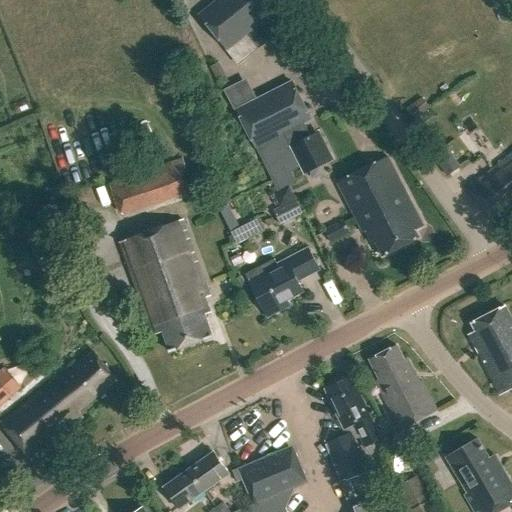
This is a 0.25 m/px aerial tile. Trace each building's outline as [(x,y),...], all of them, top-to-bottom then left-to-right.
[(282,31),(257,0),(220,0),(200,17),(239,66),(282,31)] [(320,133),(311,138),(304,125),(312,121),(293,83),(237,111),(279,195),(298,185),(292,173),(302,169),(302,170),(305,176),(334,161),(320,133)] [(406,109),(414,120),(430,108),(422,97),(406,109)] [(472,130),(435,150),(450,178),(487,158),(472,130)] [(469,189),(496,224),(511,212),(511,154),(508,158),(509,159),(469,189)] [(109,182),(122,215),(195,191),(182,157),(109,182)] [(414,232),(422,228),(388,160),(339,185),(363,234),(367,232),(373,245),(377,244),(383,257),(418,240),(414,232)] [(301,206),(296,195),(277,203),(281,214),(301,206)] [(324,230),(331,242),(350,233),(343,220),(324,230)] [(210,315),(204,300),(210,298),(183,221),(119,243),(152,338),(164,334),(170,352),(211,338),(204,317),(210,315)] [(266,312),(269,318),(290,308),(287,302),(304,294),(298,283),(320,272),(310,250),(278,266),(275,260),(246,275),(265,313),(266,312)] [(239,253),(230,257),(234,266),(243,263),(239,253)] [(42,255),(20,263),(26,279),(48,271),(42,255)] [(468,335),(499,396),(511,389),(511,319),(505,306),(473,323),(477,330),(468,335)] [(404,361),(396,346),(369,360),(379,380),(374,382),(399,431),(437,412),(422,381),(419,382),(407,360),(404,361)] [(0,424),(31,461),(84,418),(79,412),(116,383),(91,353),(52,385),(50,384),(0,424)] [(4,373),(0,377),(0,405),(18,389),(4,373)] [(351,434),(353,440),(360,437),(365,446),(380,439),(369,416),(370,416),(352,377),(326,389),(347,436),(351,434)] [(389,511),(384,495),(366,503),(354,479),(369,472),(369,470),(368,471),(353,440),(351,434),(347,436),(329,443),(343,481),(342,481),(354,511),(389,511)] [(467,494),(464,495),(474,511),(497,511),(511,503),(511,487),(494,456),(488,459),(477,440),(446,458),(467,494)] [(286,511),(285,509),(294,488),(300,486),(304,475),(295,454),(285,450),(237,470),(253,507),(238,511),(229,511),(223,502),(208,511),(286,511)] [(189,470),(204,492),(229,474),(214,452),(189,470)] [(397,460),(396,478),(405,478),(406,461),(397,460)] [(163,487),(179,509),(204,492),(189,470),(163,487)] [(408,511),(411,511),(435,508),(429,478),(403,483),(408,511)]
